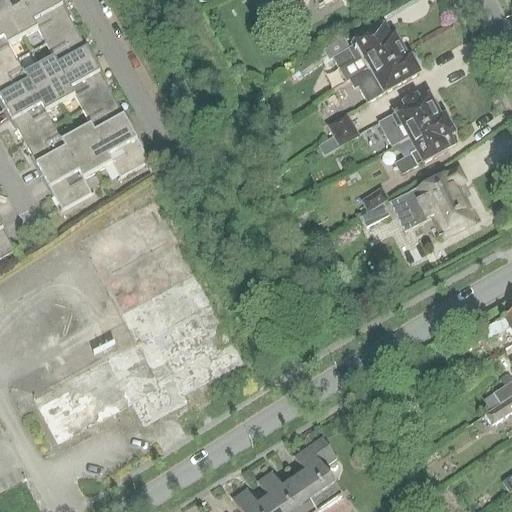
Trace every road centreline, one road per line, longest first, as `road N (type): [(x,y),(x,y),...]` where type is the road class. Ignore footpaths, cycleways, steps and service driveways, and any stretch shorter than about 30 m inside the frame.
road 1 (secondary): [(123,511),(292,397),(511,274)]
road 2 (residential): [(160,141),(80,0)]
